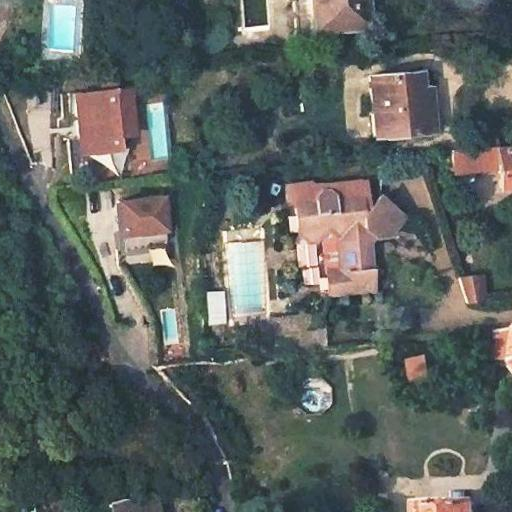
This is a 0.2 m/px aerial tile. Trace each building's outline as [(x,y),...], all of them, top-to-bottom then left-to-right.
[(314,0),(293,0),(297,39),(317,37),(314,0)] [(349,35),(349,29),(364,28),(362,0),(314,0),(317,37),(349,35)] [(378,133),(430,128),(427,95),(419,96),(417,70),(367,73),(370,110),(376,109),(378,133)] [(136,132),(131,87),(73,92),(79,152),(121,148),(121,134),(136,132)] [(456,147),(492,144),(491,128),(454,130),(456,147)] [(495,165),(493,148),(492,144),(456,147),(447,148),(450,169),(495,165)] [(497,185),(511,184),(511,145),(493,148),(495,165),(497,185)] [(327,292),(372,288),(371,276),(378,268),(370,261),(368,240),(375,234),(389,233),(405,212),(381,193),(366,212),(364,198),(370,197),(368,175),(316,181),(313,178),(288,179),(289,193),(298,198),(301,231),(311,239),(322,239),(330,244),(336,237),(340,270),(325,272),(327,292)] [(135,240),(134,234),(154,233),(150,189),(105,193),(109,241),(135,240)] [(482,297),(479,272),(457,275),(465,299),(482,297)] [(253,350),(324,343),(321,313),(272,317),(273,328),(268,322),(250,323),(253,350)] [(491,358),(511,359),(511,325),(493,328),(491,358)] [(112,511),(158,511),(155,495),(111,501),(112,511)] [(474,511),(474,502),(415,503),(415,511),(474,511)]
